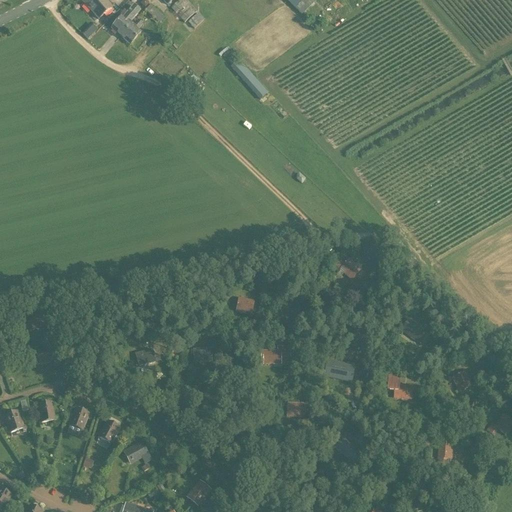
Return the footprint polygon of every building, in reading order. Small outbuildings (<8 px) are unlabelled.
[(81,0),(99,20),(112,8),(104,0),(81,0)] [(179,0),(171,9),(184,23),(197,11),(186,0),(179,0)] [(295,9),(301,15),(315,1),(314,0),(285,0),(292,6),(295,9)] [(153,21),(157,24),(158,23),(159,24),(164,18),(150,5),(145,11),(154,19),(153,21)] [(111,30),(121,38),(131,26),(130,25),(140,12),(133,6),(122,19),(121,18),(111,30)] [(188,23),(194,29),(204,20),(198,14),(188,23)] [(131,26),(121,38),(130,45),(140,33),(137,31),(142,24),(138,21),(133,27),(131,26)] [(87,31),(83,36),(87,40),(92,35),(87,31)] [(238,61),(236,62),(230,68),(260,101),(268,93),(239,60),(238,61)] [(349,260),(339,271),(351,281),(361,270),(349,260)] [(235,313),(251,316),(254,302),(238,299),(235,313)] [(43,314),(26,318),(30,331),(47,326),(43,314)] [(427,334),(420,329),(421,328),(410,321),(403,332),(422,344),(428,333),(428,332),(427,334)] [(54,348),(36,352),(40,365),(57,360),(54,348)] [(193,351),(194,363),(212,362),(210,349),(193,351)] [(135,354),(138,367),(155,363),(152,350),(135,354)] [(280,351),(262,352),(263,366),(280,365),(280,351)] [(325,376),(342,380),(343,376),(352,378),(355,365),(346,363),(345,365),(329,361),(325,376)] [(472,388),(465,373),(452,379),(460,394),(472,388)] [(388,392),(395,392),(394,399),(412,401),(413,387),(400,386),(401,376),(389,376),(388,392)] [(38,406),(41,423),(54,421),(51,403),(38,406)] [(299,414),(304,414),(304,413),(310,413),(310,403),(304,403),(304,405),(287,404),(286,418),(298,418),(299,414)] [(70,426),(82,431),(88,414),(75,410),(70,426)] [(17,412),(4,417),(10,434),(22,429),(17,412)] [(511,421),(503,415),(496,425),(492,423),(486,432),(494,437),(498,431),(506,437),(511,427),(511,421)] [(119,428),(107,422),(99,438),(111,444),(119,428)] [(339,453),(352,465),(361,455),(348,443),(339,453)] [(438,459),(452,460),(453,444),(439,443),(438,459)] [(141,444),(124,453),(129,465),(148,456),(141,444)] [(85,458),(83,466),(92,469),(94,460),(85,458)] [(70,482),(61,479),(58,485),(68,488),(70,482)] [(199,482),(187,498),(197,507),(211,491),(199,482)] [(0,490),(0,510),(2,511),(11,496),(0,490)]
